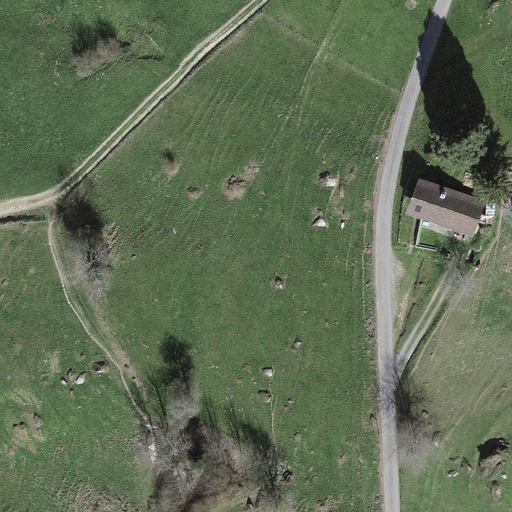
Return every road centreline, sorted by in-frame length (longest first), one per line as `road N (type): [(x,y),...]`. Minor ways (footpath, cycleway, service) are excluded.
road 1 (unclassified): [(387,511),(385,246),(409,101),(446,0)]
road 2 (track): [(256,0),(49,200)]
